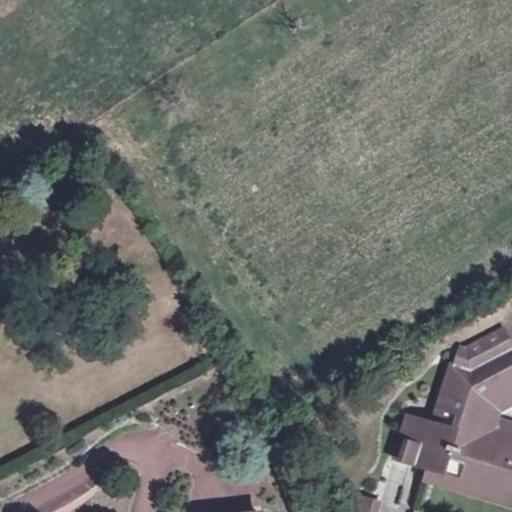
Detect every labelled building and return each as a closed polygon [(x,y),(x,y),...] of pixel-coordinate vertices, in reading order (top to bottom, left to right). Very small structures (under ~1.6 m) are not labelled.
[(88,153),(65,168),(81,194),(91,188),(104,179),(105,178),(88,153)] [(470,372),(449,365),(438,403),(444,405),(442,413),(448,415),(444,428),(437,426),(424,470),(503,494),(511,467),(511,423),(490,417),(493,407),(511,396),(511,353),(510,350),(470,372)] [(511,406),(511,396),(493,407),(499,413),(511,406)] [(192,404),(156,424),(170,438),(193,451),(211,458),(224,450),(192,404)] [(422,422),(404,416),(391,461),(409,466),(424,470),(437,426),(422,422)] [(0,511),(57,511),(69,505),(79,501),(99,488),(90,460),(67,467),(67,466),(49,478),(35,483),(15,496),(0,500),(0,511)] [(511,467),(503,494),(511,496),(511,467)] [(424,470),(422,480),(501,504),(503,494),(424,470)] [(341,511),(334,508),(332,511),(368,511),(371,503),(354,497),(351,506),(341,511)]
